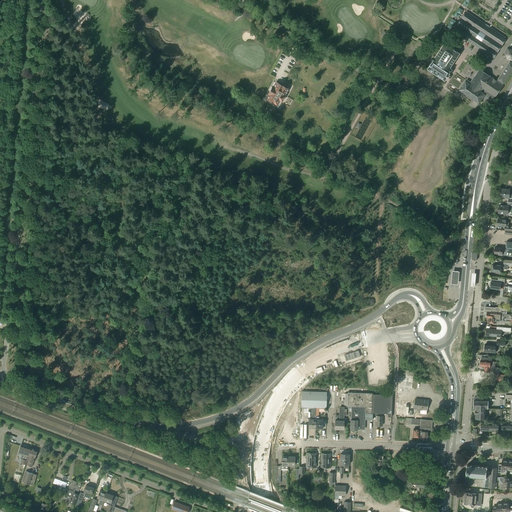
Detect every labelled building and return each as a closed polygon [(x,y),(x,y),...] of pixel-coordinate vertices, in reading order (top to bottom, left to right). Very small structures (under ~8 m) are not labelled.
[(487,27),(466,13),(453,31),(493,58),(506,39),(487,27)] [(450,68),(460,54),(445,44),(435,58),(433,62),(432,63),(428,69),(445,80),(450,73),(449,73),(452,69),(450,68)] [(495,96),(502,85),(502,84),(503,83),(507,76),(511,69),(511,63),(510,62),(500,76),(497,80),(498,80),(497,81),(489,76),(480,70),(475,76),(471,83),(466,81),(461,89),(465,92),(464,93),(474,100),(473,102),(477,105),(484,95),(489,98),(487,101),(488,101),(490,103),(495,96)] [(267,94),(268,95),(265,100),(278,106),(280,101),(281,102),(289,89),(288,89),(290,87),(285,84),(283,86),(275,82),(273,86),(272,86),(267,94)] [(511,198),(511,193),(510,194),(510,190),(501,189),(500,197),(511,198)] [(511,211),(511,210),(511,202),(508,202),(507,206),(499,205),(499,211),(498,214),(501,214),(501,213),(508,214),(508,210),(511,211)] [(511,231),(511,226),(509,226),(509,221),(507,221),(507,220),(498,219),(498,226),(506,227),(505,231),(511,231)] [(505,249),(503,248),(495,247),(495,254),(498,254),(499,255),(502,255),(505,255),(505,252),(509,252),(509,249),(508,249),(508,248),(506,248),(505,249)] [(511,266),(511,260),(504,260),(504,266),(493,264),(493,272),(501,273),(502,269),(508,270),(508,266),(511,266)] [(458,272),(451,271),(450,284),(457,285),(458,272)] [(489,284),(489,289),(492,289),(501,290),(501,284),(504,284),(505,279),(502,278),(498,278),(498,280),(491,279),(491,284),(489,284)] [(485,307),(484,317),(489,317),(503,319),(511,319),(511,316),(511,315),(511,314),(510,314),(507,314),(507,309),(499,308),(497,308),(489,307),(485,307)] [(511,328),(497,327),(497,330),(487,329),(486,336),(501,337),(502,331),(511,332),(511,328)] [(484,347),(484,349),(485,349),(485,352),(495,353),(496,345),(496,346),(486,344),(485,344),(485,347),(484,347)] [(492,359),(479,358),(478,370),(480,370),(484,370),(484,372),(486,372),(486,373),(488,373),(489,372),(490,372),(494,372),(494,375),(496,375),(496,383),(505,383),(506,375),(499,375),(500,368),(495,367),(495,365),(496,362),(492,362),(492,359)] [(315,423),(316,408),(316,392),(301,391),(301,407),(313,408),(312,419),(309,419),(308,428),(315,429),(315,423)] [(326,408),(326,392),(316,392),(316,408),(318,408),(326,408)] [(371,407),(372,393),(347,393),(348,393),(347,405),(347,407),(350,408),(351,408),(351,420),(350,420),(350,429),(360,430),(360,429),(364,429),(365,414),(371,414),(371,407)] [(388,417),(391,417),(392,395),(373,394),(372,414),(376,414),(375,426),(382,426),(383,414),(388,414),(388,417)] [(482,398),(482,397),(477,397),(477,398),(474,398),(474,401),(474,408),(476,408),(486,409),(488,409),(489,401),(483,401),(483,398),(482,398)] [(426,414),(427,401),(415,399),(414,409),(420,410),(420,414),(426,414)] [(346,416),(346,412),(344,412),(344,409),(339,408),(339,418),(340,418),(340,421),(335,421),(335,429),(343,429),(343,421),(343,418),(344,418),(344,416),(346,416)] [(486,419),(486,409),(476,408),(476,419),(486,419)] [(431,430),(432,421),(420,420),(420,425),(420,429),(424,429),(424,432),(421,431),(419,431),(421,431),(420,437),(420,439),(421,440),(422,440),(423,440),(427,440),(428,430),(431,430)] [(420,437),(421,431),(419,431),(420,430),(413,429),(413,437),(419,438),(419,437),(420,437)] [(25,465),(27,461),(31,449),(21,445),(18,454),(22,455),(21,459),(22,459),(20,463),(25,465)] [(33,463),(37,451),(31,449),(27,461),(28,461),(27,466),(31,467),(33,463)] [(316,467),(316,453),(306,453),(305,467),(316,467)] [(330,468),(330,454),(321,454),(320,468),(330,468)] [(348,465),(349,454),(340,454),(339,473),(343,473),(344,465),(348,465)] [(288,466),(288,457),(282,456),(282,465),(280,465),(280,466),(278,466),(277,470),(277,476),(280,476),(280,469),(288,469),(288,466)] [(468,465),(468,464),(467,465),(466,466),(467,466),(467,475),(466,475),(466,476),(466,477),(467,477),(467,476),(470,476),(470,477),(471,477),(471,476),(474,477),(475,478),(475,477),(478,477),(478,478),(479,478),(479,477),(482,477),(482,478),(483,478),(483,477),(486,478),(487,479),(487,478),(488,477),(490,477),(489,482),(495,483),(497,468),(495,468),(495,467),(493,467),(493,468),(491,468),(488,468),(488,467),(488,466),(487,466),(487,467),(484,467),(484,466),(483,466),(480,466),(480,465),(479,465),(479,466),(476,466),(476,465),(475,465),(475,466),(472,465),(471,465),(468,465)] [(25,472),(22,482),(30,485),(33,486),(37,475),(33,474),(25,472)] [(321,475),(321,472),(320,472),(320,474),(314,474),(314,480),(318,481),(318,484),(322,484),(322,475),(321,475)] [(511,487),(511,481),(506,481),(507,478),(500,477),(499,480),(500,481),(500,482),(502,483),(503,483),(502,487),(503,487),(503,488),(504,489),(505,489),(505,488),(505,487),(511,487)] [(79,491),(81,485),(80,483),(72,480),(68,491),(66,496),(71,498),(70,503),(74,505),(78,495),(73,494),(75,490),(79,491)] [(89,499),(94,488),(86,485),(84,492),(83,494),(80,493),(77,500),(82,502),(84,497),(89,499)] [(335,485),(334,495),(333,511),(335,511),(336,502),(337,502),(337,499),(338,499),(341,499),(341,496),(345,496),(346,486),(335,485)] [(104,501),(107,493),(100,491),(97,498),(104,501)] [(481,505),(482,499),(482,494),(470,493),(465,492),(464,500),(463,500),(463,502),(464,503),(464,504),(471,504),(471,505),(471,506),(472,507),(473,507),(474,507),(475,506),(475,505),(481,505)] [(107,493),(104,501),(110,503),(110,504),(110,505),(109,505),(107,509),(106,511),(113,511),(114,511),(115,507),(114,507),(117,497),(111,495),(107,493)] [(93,511),(97,500),(93,499),(89,510),(93,511)] [(177,511),(188,511),(190,508),(174,502),(171,510),(177,511)] [(509,502),(503,503),(503,511),(511,511),(511,508),(509,508),(509,502)] [(497,509),(493,509),(493,511),(503,511),(503,503),(496,503),(497,509)]
